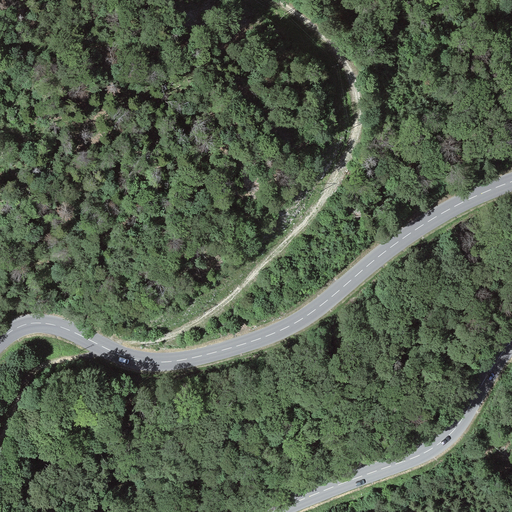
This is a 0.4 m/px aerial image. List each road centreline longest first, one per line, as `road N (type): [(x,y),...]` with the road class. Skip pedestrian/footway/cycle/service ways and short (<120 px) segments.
road 1 (track): [(0,444),(38,369),(187,327),(240,288),(316,207),(352,143),(359,109),(334,47),(276,0)]
road 2 (secondary): [(511,182),(420,226),(312,312),(243,344),(155,362),(50,323),(23,325),(0,341)]
road 3 (secondary): [(273,511),(437,446),(511,341)]
